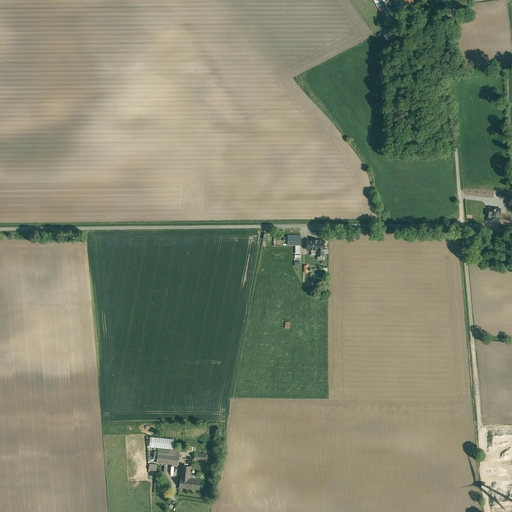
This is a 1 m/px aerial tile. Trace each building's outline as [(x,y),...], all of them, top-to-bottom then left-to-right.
[(393,15),(384,0),(378,0),(389,18),(393,15)] [(427,9),(420,1),(415,6),(423,14),(427,9)] [(506,198),(506,205),(511,205),(511,191),(499,191),(499,198),(506,198)] [(490,207),(488,220),(499,222),(500,209),(490,207)] [(300,235),(288,235),(288,246),(300,245),(300,235)] [(323,240),(307,241),(307,250),(317,249),(317,255),(323,255),(323,240)] [(172,451),(158,449),(158,452),(154,452),(153,459),(157,459),(156,463),(178,465),(179,455),(172,454),(172,451)] [(182,465),(181,477),(189,478),(190,466),(182,465)] [(181,477),(180,477),(179,487),(199,489),(200,479),(189,478),(181,477)]
